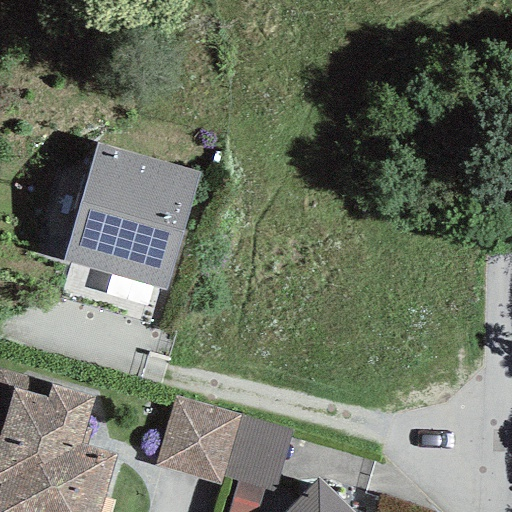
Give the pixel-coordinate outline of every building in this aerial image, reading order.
[(198,172),(94,143),(61,260),(165,289),(198,172)] [(22,376),(0,369),(0,511),(99,511),(117,456),(81,445),(95,398),(51,384),(47,398),(18,389),(22,376)] [(173,396),(153,466),(219,485),(221,477),(239,416),(173,396)] [(292,431),(239,416),(221,477),(274,493),(292,431)] [(351,511),(315,478),(282,511),(351,511)]
